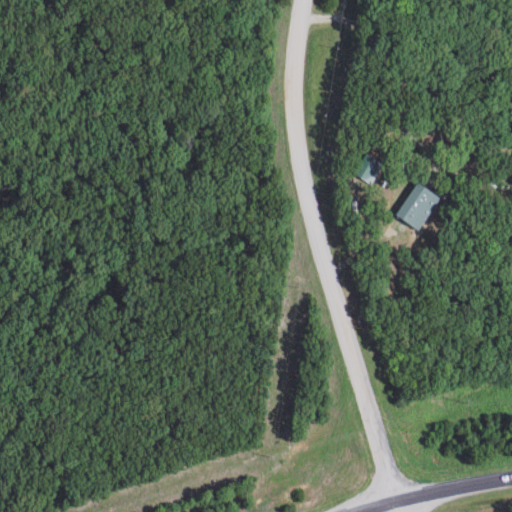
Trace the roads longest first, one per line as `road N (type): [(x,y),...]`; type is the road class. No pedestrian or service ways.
road 1 (residential): [(399,511),(296,140),(303,0)]
road 2 (secondary): [(376,511),(511,483)]
